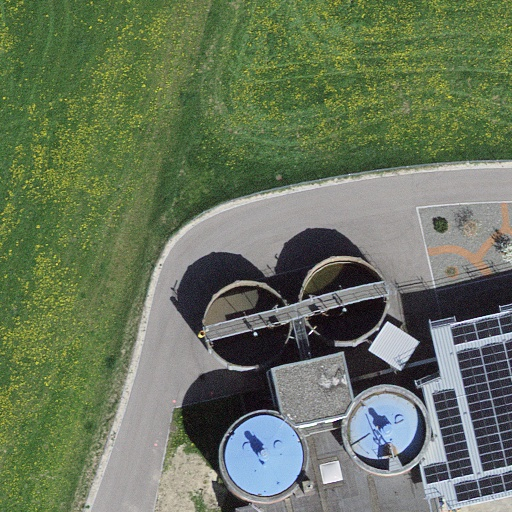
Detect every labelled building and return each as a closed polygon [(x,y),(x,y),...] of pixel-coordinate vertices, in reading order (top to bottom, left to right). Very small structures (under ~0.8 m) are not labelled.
[(308,329),(325,343),(347,347),(368,339),(383,321),(386,299),(378,278),(361,264),(339,260),(318,268),(303,285),(300,308),(308,329)] [(203,323),(205,341),(214,357),(229,368),(246,371),(264,368),(279,357),(288,341),(290,323),(284,306),(272,292),(255,285),(237,285),(220,293),(208,306),(203,323)] [(382,348),(388,359),(400,359),(406,349),(400,339),(388,338),(382,348)] [(414,472),(414,469),(394,478),(372,477),(353,465),(343,446),(343,424),(354,404),(343,358),(270,375),(281,421),(298,435),(307,455),(305,477),(293,495),(273,505),(252,505),(252,508),(237,511),(236,511),(437,511),(428,469),(414,472)] [(394,478),(414,469),(424,457),(430,442),(430,426),(424,411),(409,397),(390,391),(370,393),(354,404),(343,424),(343,446),(353,465),(372,477),(394,478)] [(235,496),(252,505),(273,505),(293,495),(305,477),(307,455),(298,435),(281,421),(264,418),(246,421),(231,431),(222,446),(219,464),(223,482),(235,496)]
